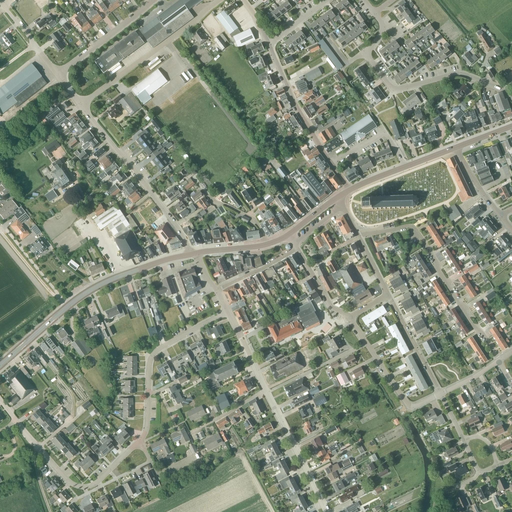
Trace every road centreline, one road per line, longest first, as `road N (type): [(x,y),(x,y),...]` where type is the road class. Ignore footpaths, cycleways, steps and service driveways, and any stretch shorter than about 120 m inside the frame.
road 1 (residential): [(358,236),(413,227),(500,359)]
road 2 (residential): [(0,400),(76,485),(97,481),(138,441)]
road 3 (unclassified): [(193,253),(81,105)]
road 4 (residential): [(81,105),(218,0)]
road 5 (residential): [(511,98),(459,73),(394,89),(367,54)]
road 6 (unclassified): [(332,165),(267,42)]
road 7 (residential): [(440,393),(406,404),(352,316)]
road 8 (primary): [(66,307),(112,279),(193,253)]
road 9 (unclassified): [(326,511),(266,391)]
road 10 (residential): [(148,392),(153,353),(229,311)]
road 11 (residential): [(58,75),(154,0)]
